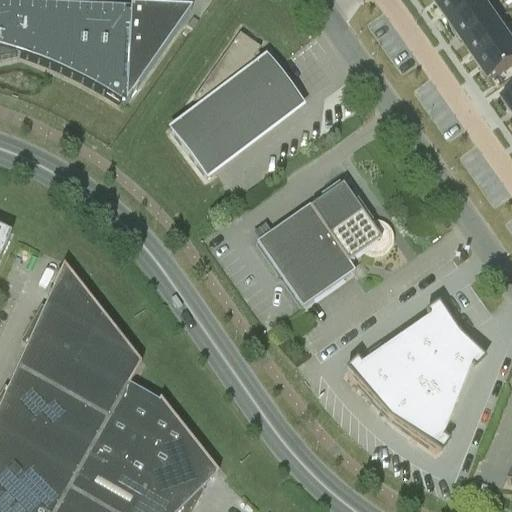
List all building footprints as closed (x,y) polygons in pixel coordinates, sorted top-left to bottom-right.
[(430,0),(438,11),(454,0),(430,0)] [(479,0),(454,0),(438,11),(451,29),(484,6),(479,0)] [(128,116),(198,16),(124,12),(23,7),(0,5),(0,64),(20,60),(33,65),(44,69),(55,74),(69,80),(77,84),(87,89),(98,95),(108,101),(119,109),(128,116)] [(484,6),(451,29),(463,47),(496,24),(484,6)] [(496,24),(463,47),(475,64),(508,41),(496,24)] [(170,134),(205,181),(211,177),(300,110),(281,85),(282,84),(273,72),(272,73),(264,63),(260,66),(253,61),(259,52),(239,37),(192,104),(201,111),(170,134)] [(511,46),(508,41),(475,64),(489,84),(511,67),(511,46)] [(511,94),(501,102),(511,117),(511,94)] [(505,229),(511,225),(511,196),(495,170),(491,173),(479,154),(462,165),(489,209),(491,208),(505,229)] [(341,190),(309,212),(347,267),(360,258),(363,260),(365,261),(368,262),(370,262),(373,262),(375,262),(377,262),(380,260),(382,260),(384,258),(387,255),(388,254),(389,252),(390,251),(391,247),(391,246),(391,244),(392,242),(391,240),(391,239),(391,237),(390,235),(389,234),(387,231),(386,229),(385,228),(384,227),(381,225),(379,224),(376,223),(374,223),(370,223),(369,223),(365,224),(341,190)] [(347,267),(309,212),(308,210),(255,246),(301,312),(353,276),(347,267)] [(0,258),(9,238),(0,233),(0,258)] [(139,367),(62,269),(52,292),(43,312),(40,310),(19,347),(25,351),(6,393),(3,391),(0,396),(0,511),(56,511),(127,388),(139,367)] [(480,361),(457,338),(440,313),(427,322),(360,369),(359,368),(347,379),(389,423),(436,456),(445,444),(442,441),(469,372),(470,372),(480,361)] [(214,480),(217,477),(158,404),(157,405),(127,388),(56,511),(193,511),(203,495),(200,494),(214,480)]
